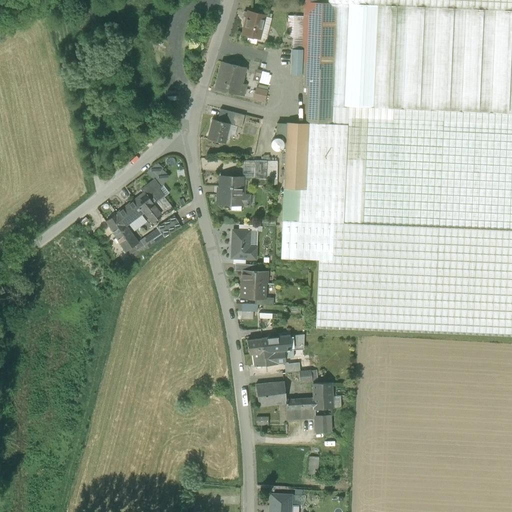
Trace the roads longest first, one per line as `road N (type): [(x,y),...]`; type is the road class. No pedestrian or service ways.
road 1 (residential): [(249,511),(235,350),(189,126)]
road 2 (residential): [(0,270),(189,126)]
road 3 (track): [(56,0),(99,197)]
road 4 (residential): [(189,126),(230,0)]
